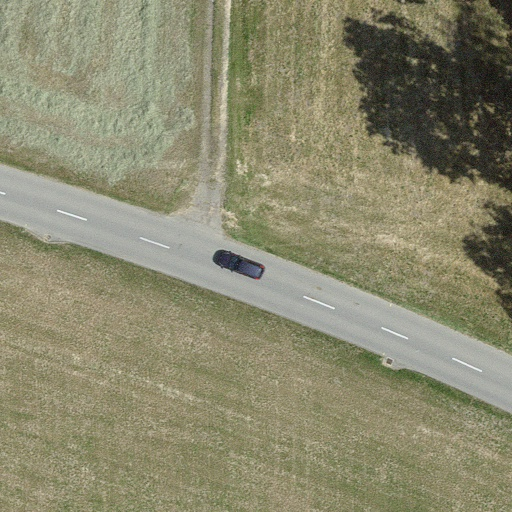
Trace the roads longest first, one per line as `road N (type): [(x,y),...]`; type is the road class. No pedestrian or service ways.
road 1 (tertiary): [(511,396),(439,361),(0,199)]
road 2 (track): [(222,0),(206,275)]
